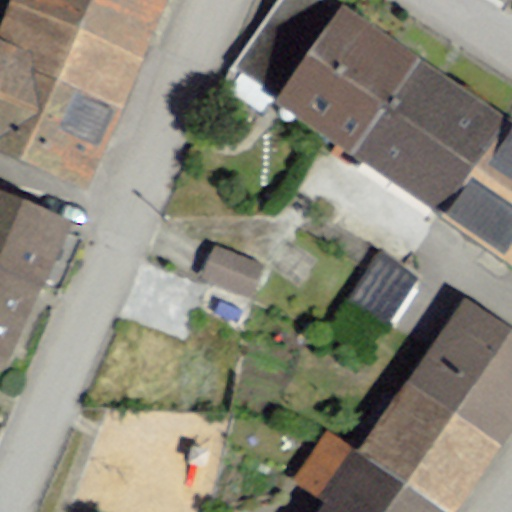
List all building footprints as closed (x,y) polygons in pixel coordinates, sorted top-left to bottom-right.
[(22,0),(17,0),(1,40),(126,91),(141,51),(22,0)] [(22,0),(141,51),(163,0),(22,0)] [(338,7),(273,107),(350,160),(419,61),(338,7)] [(1,40),(0,39),(0,155),(85,191),(126,91),(1,40)] [(350,160),(437,218),(504,120),(419,61),(350,160)] [(437,218),(452,229),(502,263),(511,248),(511,125),(504,120),(437,218)] [(0,199),(0,367),(5,370),(64,226),(0,199)] [(511,248),(502,263),(511,269),(511,248)] [(219,251),(203,287),(243,306),(259,269),(219,251)] [(374,257),(343,305),(386,332),(417,284),(374,257)] [(412,384),(503,447),(511,434),(511,336),(465,305),(412,384)] [(359,456),(443,511),(458,511),(503,447),(412,384),(359,456)] [(328,437),(295,489),(326,509),(359,456),(328,437)] [(323,511),(443,511),(359,456),(326,509),(323,511)]
